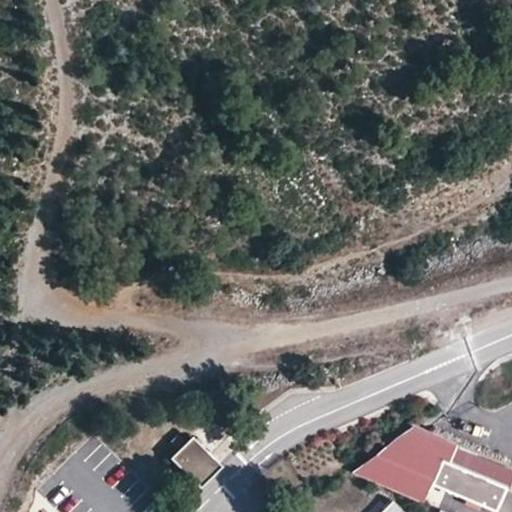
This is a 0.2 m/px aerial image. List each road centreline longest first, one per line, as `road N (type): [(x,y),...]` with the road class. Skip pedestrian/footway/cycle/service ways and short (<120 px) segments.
road 1 (track): [(511,287),(81,391),(14,427),(0,473)]
road 2 (track): [(228,353),(221,335),(32,299),(66,84),(50,0)]
road 3 (track): [(511,182),(393,248),(289,276),(217,266),(143,270),(112,315)]
road 4 (unclassified): [(511,333),(299,425),(248,460),(196,511)]
